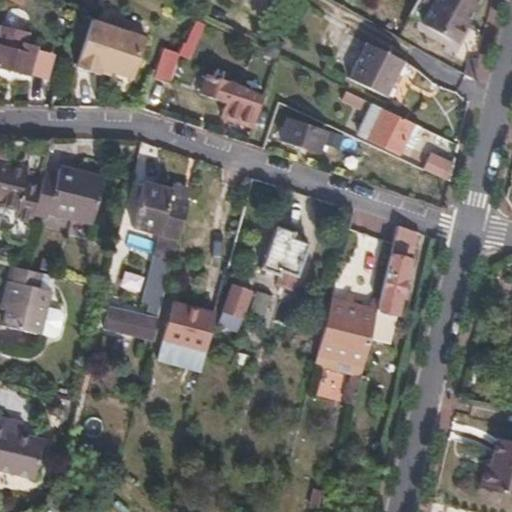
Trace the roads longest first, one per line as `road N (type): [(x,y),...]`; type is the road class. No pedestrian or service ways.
road 1 (residential): [(0,121),(139,124),(470,228)]
road 2 (residential): [(401,511),(470,228)]
road 3 (residential): [(470,228),(511,55)]
